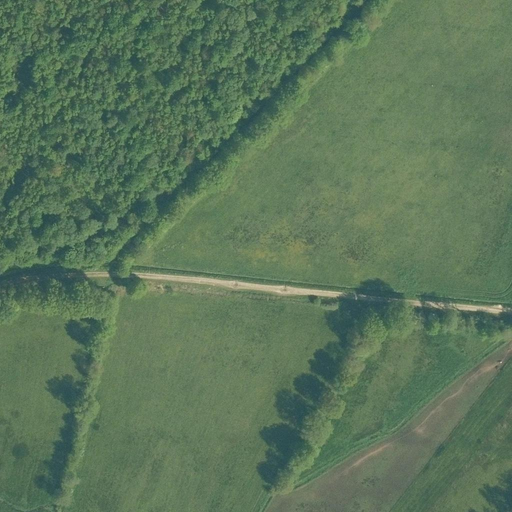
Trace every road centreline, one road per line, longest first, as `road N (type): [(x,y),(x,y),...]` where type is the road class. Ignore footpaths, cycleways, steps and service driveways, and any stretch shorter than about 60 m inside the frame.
road 1 (track): [(0,285),(47,275),(145,273),(511,310)]
road 2 (track): [(0,264),(100,255),(350,0)]
